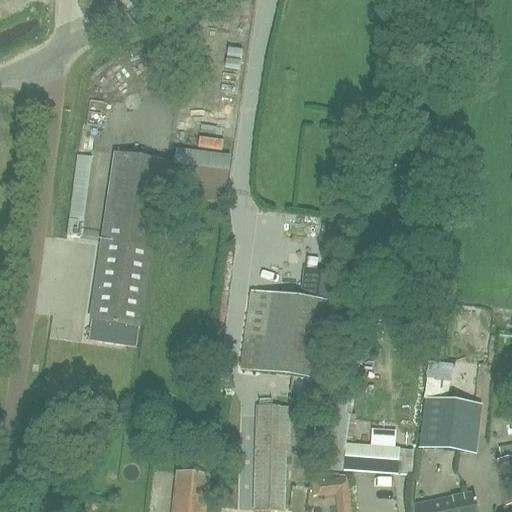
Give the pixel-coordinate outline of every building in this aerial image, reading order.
[(209,143),(208,153),(232,156),(233,146),(209,143)] [(176,149),(174,163),(171,181),(172,181),(171,183),(169,197),(224,204),(226,190),(230,157),(176,149)] [(165,162),(114,154),(88,322),(91,323),(88,342),(136,350),(139,330),(140,330),(165,162)] [(72,199),(69,221),(66,238),(76,239),(79,222),(81,200),(86,201),(91,157),(77,156),(72,199)] [(333,304),(250,292),(239,371),(322,382),(333,304)] [(336,474),(358,475),(359,395),(337,394),(336,474)] [(418,450),(442,452),(455,454),(476,456),(482,406),(448,402),(430,400),(424,400),(418,450)] [(252,511),(284,511),(286,454),(290,454),(290,408),(255,407),(252,511)] [(372,431),(371,447),(368,446),(366,474),(394,477),(396,448),(393,448),(394,432),(372,431)] [(503,508),(511,507),(511,459),(496,462),(503,508)] [(206,511),(210,476),(207,476),(175,473),(170,511),(206,511)] [(338,495),(347,495),(345,478),(336,479),(338,495)] [(320,497),(318,481),(310,482),(312,498),(320,497)] [(477,511),(474,494),(414,506),(415,511),(477,511)] [(35,495),(31,511),(46,511),(49,497),(35,495)]
